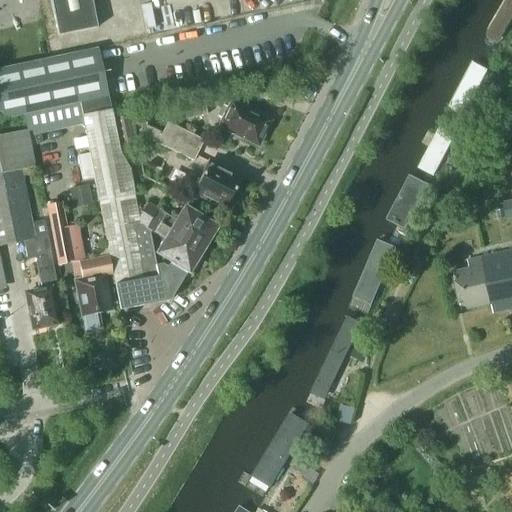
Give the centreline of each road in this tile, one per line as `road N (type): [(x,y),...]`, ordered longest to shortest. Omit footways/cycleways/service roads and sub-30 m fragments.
road 1 (primary): [(76,511),(209,327),(365,50)]
road 2 (residential): [(311,511),(365,432),(441,379),(511,350)]
